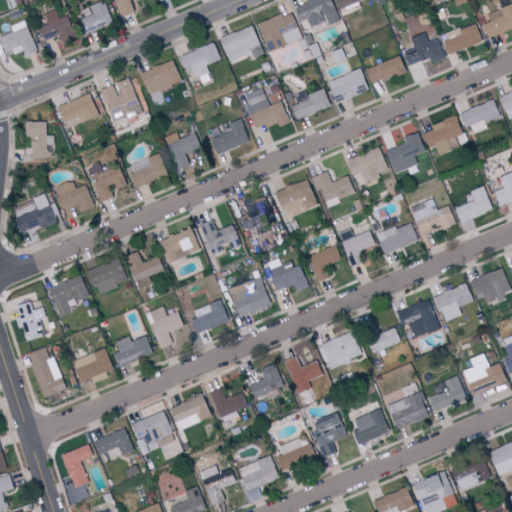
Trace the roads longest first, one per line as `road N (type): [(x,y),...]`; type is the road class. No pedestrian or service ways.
road 1 (residential): [(0,277),(511,58)]
road 2 (residential): [(29,439),(511,231)]
road 3 (residential): [(267,511),(511,406)]
road 4 (residential): [(0,102),(240,0)]
road 5 (residential): [(53,511),(0,349)]
